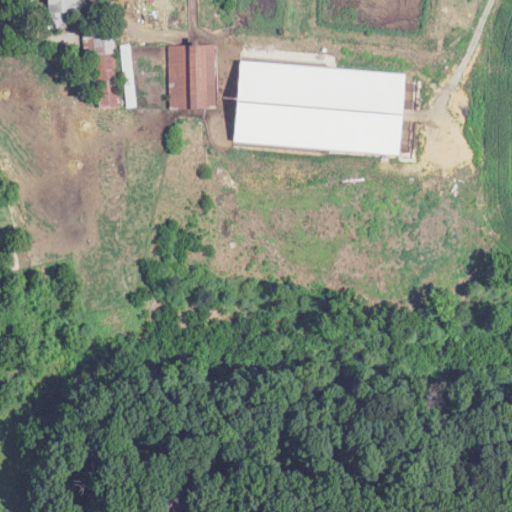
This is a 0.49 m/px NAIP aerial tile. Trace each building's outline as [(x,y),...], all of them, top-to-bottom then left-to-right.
[(83,13),(82,0),(50,0),(51,29),(69,28),(68,13),(83,13)] [(99,109),(121,108),(116,37),(94,39),(93,33),(84,33),(85,57),(96,57),(99,109)] [(171,110),(224,109),(222,44),(187,45),(187,46),(169,46),(171,110)] [(123,46),(127,109),(137,108),(133,45),(123,46)] [(170,511),(193,511),(193,495),(170,495),(170,511)]
